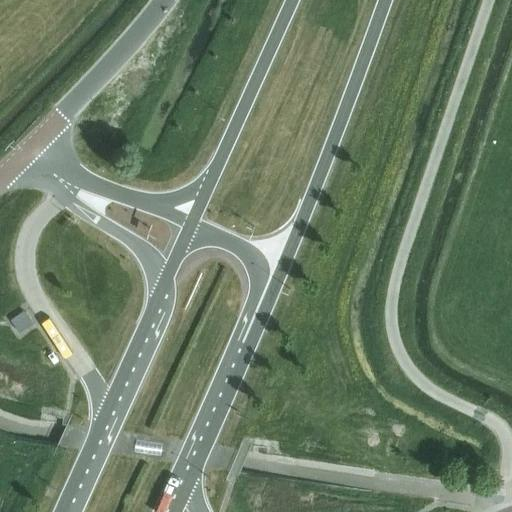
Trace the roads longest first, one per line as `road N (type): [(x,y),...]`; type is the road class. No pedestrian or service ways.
road 1 (track): [(511,502),(503,429),(414,372),(401,359),(393,326),(393,286),(489,0)]
road 2 (trunk): [(256,324),(385,0)]
road 3 (unknown): [(101,423),(95,391),(28,275),(30,242),(75,188)]
road 4 (trunk): [(292,0),(190,226)]
road 5 (trunk): [(163,286),(60,511)]
road 6 (tertiary): [(20,155),(166,0)]
road 7 (trunk): [(174,511),(256,324)]
road 8 (trunk): [(256,324),(260,277),(252,261),(190,226)]
road 9 (tertiary): [(75,188),(100,221),(149,256),(163,286)]
road 10 (tertiary): [(190,226),(75,188)]
